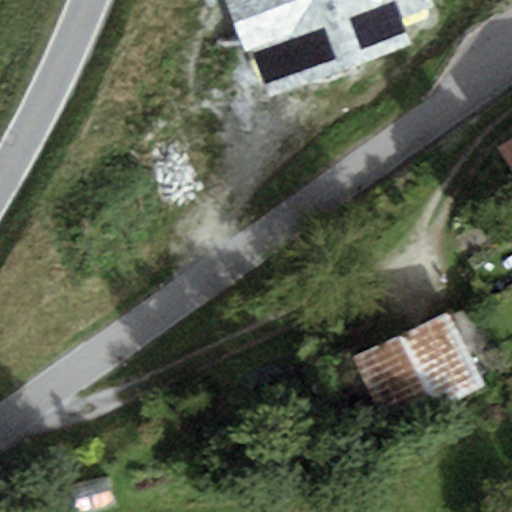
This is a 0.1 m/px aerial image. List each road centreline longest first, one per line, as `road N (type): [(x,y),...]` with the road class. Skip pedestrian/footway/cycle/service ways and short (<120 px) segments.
road 1 (residential): [(511,65),(0,437)]
road 2 (tertiary): [(0,187),(37,129),(94,0)]
